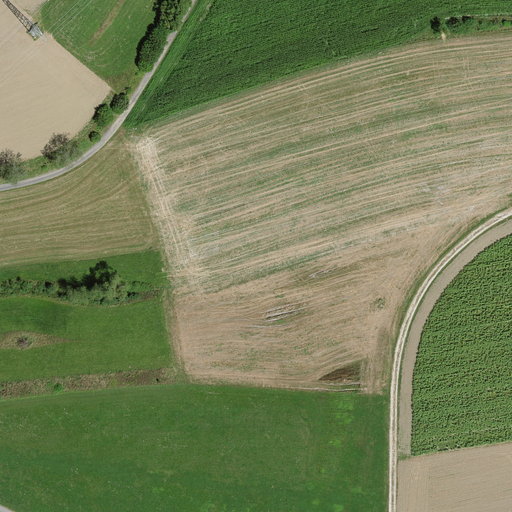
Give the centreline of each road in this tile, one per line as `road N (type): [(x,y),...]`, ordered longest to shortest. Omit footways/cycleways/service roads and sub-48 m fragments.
road 1 (track): [(511,209),(468,235),(409,314),(394,377),(392,511)]
road 2 (track): [(194,0),(145,86),(90,153),(41,179),(0,188)]
